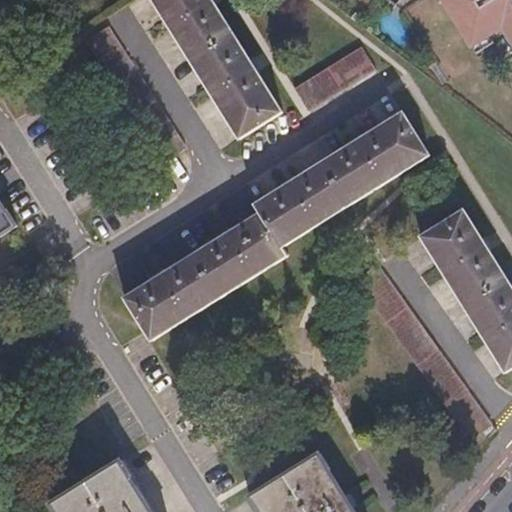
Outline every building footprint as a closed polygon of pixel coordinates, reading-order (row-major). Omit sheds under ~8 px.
[(154,0),(242,140),(284,115),(253,65),(230,29),(212,0),(154,0)] [(511,0),(452,0),(447,4),(474,48),(510,26),(511,28),(511,0)] [(188,151),(111,29),(88,43),(165,164),(188,151)] [(296,91),(310,114),(320,107),(376,72),(362,49),(296,91)] [(405,116),(258,208),(263,216),(128,300),(146,329),(154,342),(289,258),(283,249),(431,158),(405,116)] [(0,240),(20,228),(10,213),(9,214),(0,199),(0,240)] [(508,373),(511,370),(511,288),(466,213),(424,239),(508,373)] [(357,282),(471,442),(492,427),(485,417),(379,268),(357,282)] [(252,498),(260,511),(357,511),(332,472),(322,454),(252,498)] [(153,511),(132,478),(133,478),(123,462),(53,506),(56,511),(153,511)]
